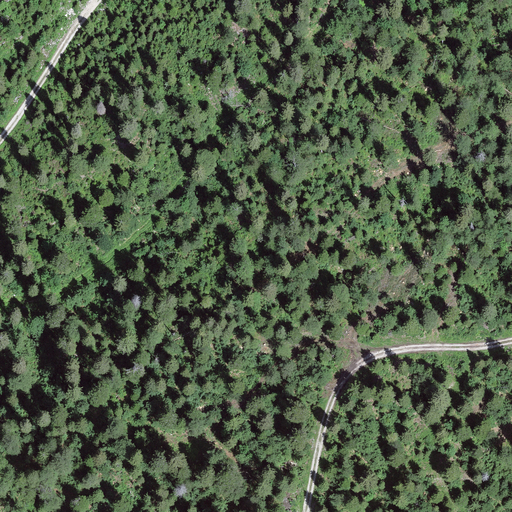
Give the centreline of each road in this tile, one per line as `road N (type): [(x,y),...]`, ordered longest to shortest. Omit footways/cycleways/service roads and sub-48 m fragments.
road 1 (track): [(511,341),(395,350),(353,369),(326,417),(307,511)]
road 2 (track): [(99,0),(0,141)]
